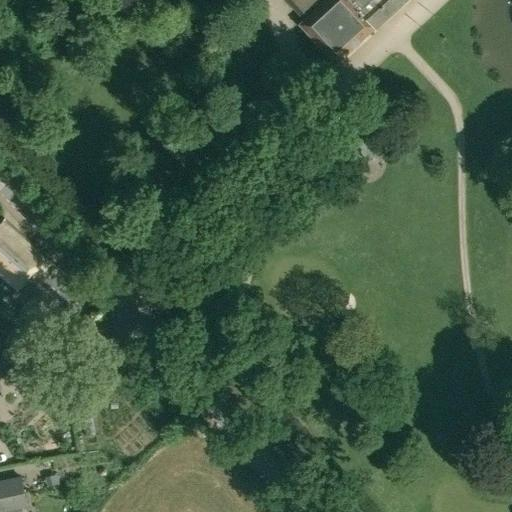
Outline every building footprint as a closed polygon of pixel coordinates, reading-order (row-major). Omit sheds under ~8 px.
[(284,0),(300,16),(317,0),(284,0)] [(326,0),(301,23),(336,61),(402,0),(326,0)] [(343,159),(350,166),(357,174),(377,156),(363,140),(343,159)] [(344,171),(350,166),(343,159),(342,158),(337,163),(344,171)] [(18,247),(25,238),(6,221),(0,227),(0,277),(4,281),(19,263),(14,259),(22,250),(18,247)] [(45,256),(25,238),(18,247),(22,250),(14,259),(19,263),(4,281),(16,291),(45,256)] [(19,311),(37,328),(39,329),(57,308),(35,291),(19,311)] [(0,347),(1,348),(13,341),(2,329),(0,329),(0,347)] [(111,356),(102,347),(96,353),(105,362),(111,356)] [(48,411),(64,395),(30,359),(13,376),(48,411)] [(48,485),(60,483),(58,473),(46,475),(48,485)] [(28,508),(22,477),(0,481),(0,511),(23,511),(23,509),(28,508)]
